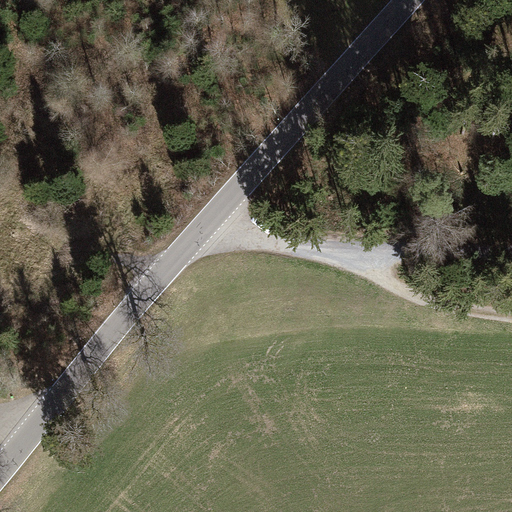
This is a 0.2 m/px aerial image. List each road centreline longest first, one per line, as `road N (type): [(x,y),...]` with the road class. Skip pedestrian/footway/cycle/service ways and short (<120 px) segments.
road 1 (tertiary): [(411,0),(209,221),(0,469)]
road 2 (track): [(209,221),(380,271),(421,298),(511,319)]
road 3 (track): [(511,246),(405,235),(380,271)]
